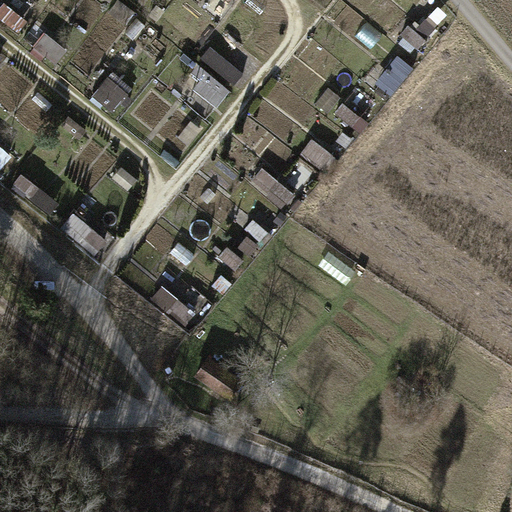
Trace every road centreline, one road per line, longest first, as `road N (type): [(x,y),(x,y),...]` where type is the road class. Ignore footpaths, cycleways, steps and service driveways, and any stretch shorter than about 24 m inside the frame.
road 1 (track): [(150,416),(398,511)]
road 2 (track): [(0,303),(150,416)]
road 3 (track): [(0,415),(150,416)]
